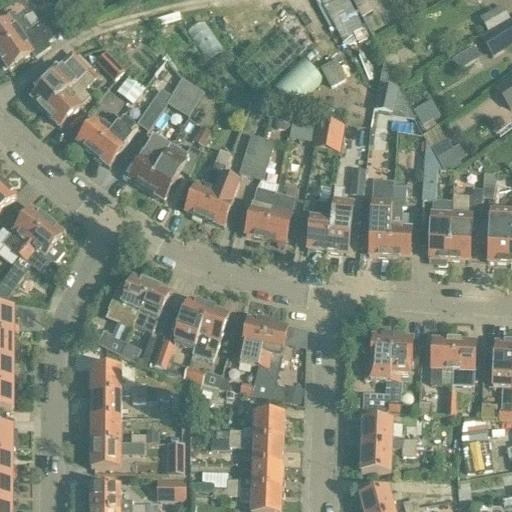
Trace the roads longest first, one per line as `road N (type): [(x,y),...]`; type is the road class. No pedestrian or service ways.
road 1 (residential): [(53,511),(60,332),(112,227)]
road 2 (residential): [(331,302),(247,283),(112,227)]
road 3 (residential): [(320,511),(331,302)]
road 4 (residential): [(511,311),(331,302)]
road 5 (residential): [(112,227),(22,153),(0,123)]
